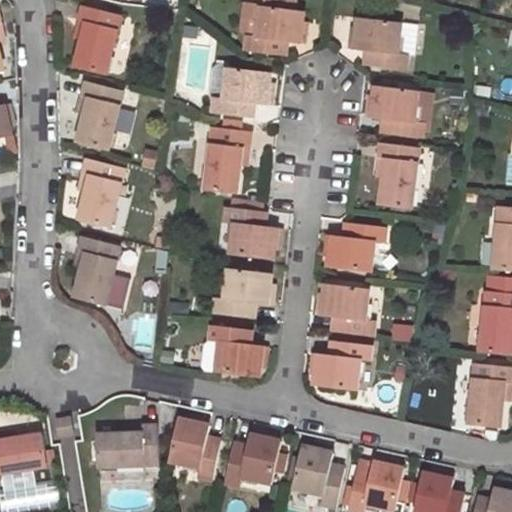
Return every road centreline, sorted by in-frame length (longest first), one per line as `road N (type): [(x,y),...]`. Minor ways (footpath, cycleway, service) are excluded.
road 1 (residential): [(27,0),(34,293),(63,362)]
road 2 (residential): [(282,407),(327,84)]
road 3 (residential): [(282,407),(499,457),(511,452)]
road 4 (residential): [(63,362),(282,407)]
